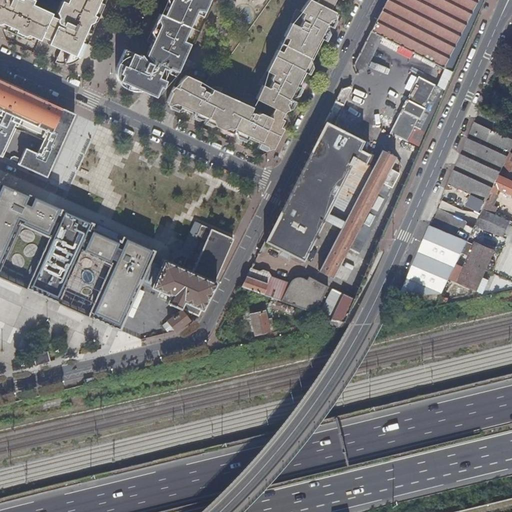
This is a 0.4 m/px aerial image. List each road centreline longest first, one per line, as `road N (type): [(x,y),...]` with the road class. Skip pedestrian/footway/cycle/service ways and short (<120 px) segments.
road 1 (residential): [(217,511),(343,354),(509,0)]
road 2 (motorway): [(511,405),(86,511)]
road 3 (residential): [(0,385),(204,335),(278,184)]
road 4 (residential): [(0,58),(278,184)]
road 5 (motorway): [(264,511),(511,450)]
road 6 (residential): [(278,184),(372,0)]
